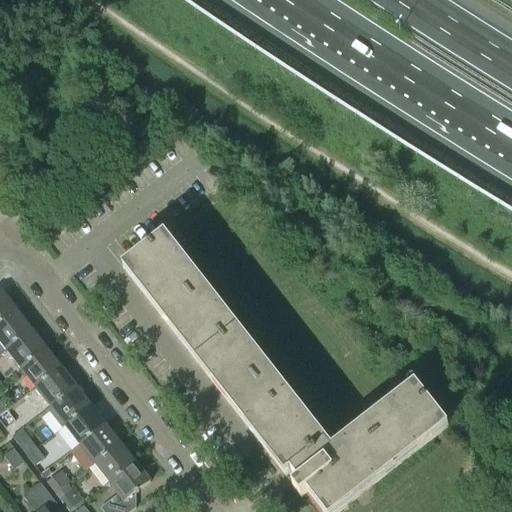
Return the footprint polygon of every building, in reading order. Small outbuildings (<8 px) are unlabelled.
[(341,511),(448,429),(418,391),(413,395),(410,391),(332,452),(169,243),(165,246),(162,241),(123,271),(285,479),(291,474),(298,483),(299,484),(292,489),(300,500),(307,494),(320,511),(341,511)] [(0,325),(17,312),(2,293),(0,295),(0,325)] [(17,312),(0,325),(0,345),(5,352),(32,331),(17,312)] [(32,331),(5,352),(20,371),(46,350),(32,331)] [(46,350),(20,371),(35,390),(61,369),(46,350)] [(61,369),(35,390),(49,409),(76,388),(61,369)] [(76,388),(49,409),(64,428),(91,407),(76,388)] [(91,407),(64,428),(79,447),(105,426),(91,407)] [(15,423),(7,413),(0,418),(0,423),(5,430),(15,423)] [(105,426),(79,447),(93,465),(120,445),(105,426)] [(18,447),(26,457),(36,450),(28,440),(18,447)] [(120,445),(93,465),(108,484),(135,464),(120,445)] [(44,460),(36,450),(26,457),(35,468),(44,460)] [(23,464),(13,451),(4,458),(14,471),(23,464)] [(150,484),(135,464),(108,484),(118,497),(100,510),(101,511),(133,511),(136,510),(128,501),(150,484)] [(48,485),(56,495),(66,488),(57,477),(48,485)] [(32,511),(52,511),(58,508),(40,486),(24,499),(32,511)] [(66,488),(56,495),(55,496),(67,511),(74,511),(83,505),(68,486),(66,488)]
